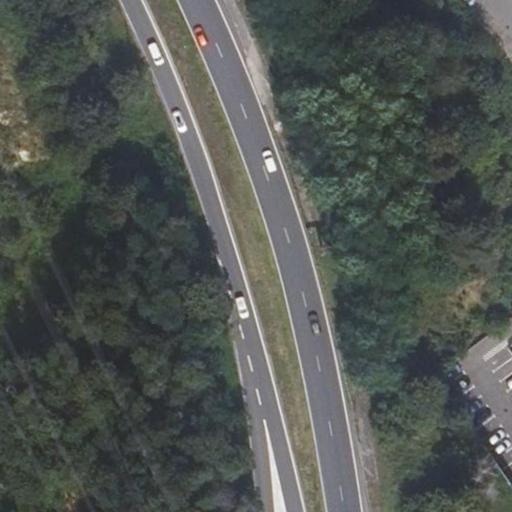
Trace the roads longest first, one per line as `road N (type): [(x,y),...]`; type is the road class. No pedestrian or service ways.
road 1 (primary): [(343,511),(295,269),(195,0)]
road 2 (primary): [(130,0),(186,131),(247,328)]
road 3 (primary): [(247,328),(294,511)]
road 4 (primary): [(247,328),(242,349),(265,511)]
